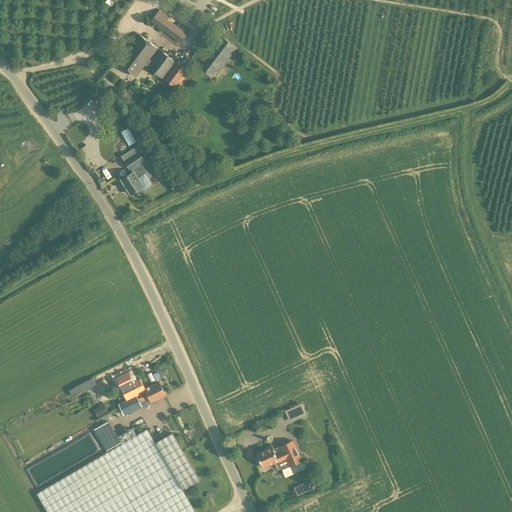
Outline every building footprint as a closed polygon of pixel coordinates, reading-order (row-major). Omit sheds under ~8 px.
[(169,17),(158,9),(150,20),(181,42),(189,32),(178,24),(177,26),(168,19),(169,17)] [(135,77),(145,65),(148,67),(148,68),(164,79),(163,80),(175,87),(178,82),(181,84),(187,75),(185,73),(188,70),(177,62),(176,62),(160,49),(152,61),(149,59),(157,48),(139,34),(117,63),(135,77)] [(223,36),(201,65),(213,74),(220,64),(222,65),(236,46),(223,36)] [(150,123),(159,130),(164,125),(158,120),(157,120),(155,119),(156,119),(154,117),(150,123)] [(127,126),(119,131),(129,145),(136,140),(127,126)] [(121,156),(132,173),(121,180),(131,195),(143,187),(144,189),(151,185),(149,183),(144,175),(147,173),(143,166),(142,165),(149,160),(139,144),(121,156)] [(103,186),(108,182),(104,177),(99,180),(103,186)] [(138,395),(145,391),(144,389),(145,388),(140,378),(121,387),(127,400),(136,395),(138,395)] [(97,385),(94,379),(71,390),(74,396),(97,385)] [(145,391),(138,395),(142,401),(149,398),(151,402),(166,394),(160,382),(152,386),(152,385),(145,388),(144,389),(145,391)] [(136,395),(127,400),(118,404),(124,415),(142,406),(136,395)] [(290,423),(307,415),(302,403),(285,411),(290,423)] [(105,412),(102,407),(94,411),(97,417),(105,412)] [(132,428),(118,437),(109,421),(94,430),(106,451),(121,442),(122,443),(36,493),(46,511),(195,511),(183,490),(200,480),(172,433),(155,443),(150,433),(151,432),(150,429),(148,430),(147,429),(136,435),(132,428)] [(263,469),(275,463),(278,469),(281,468),(282,470),(290,467),(302,461),(293,441),(281,447),(281,446),(273,450),(272,446),(264,450),(265,452),(257,455),(257,454),(263,469)]
